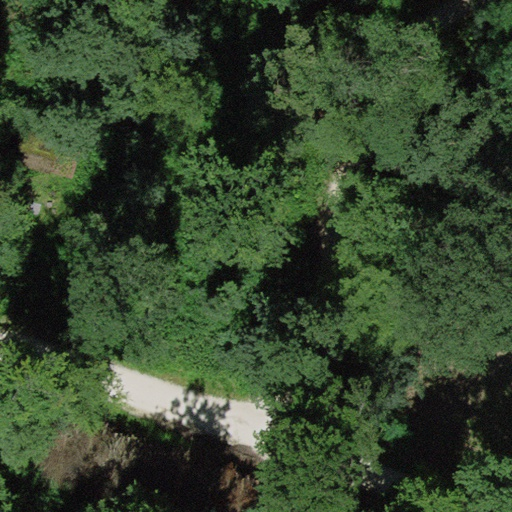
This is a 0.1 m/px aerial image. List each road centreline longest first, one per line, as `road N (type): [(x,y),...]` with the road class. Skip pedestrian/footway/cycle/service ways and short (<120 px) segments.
road 1 (track): [(310,447),(0,347)]
road 2 (track): [(453,511),(310,447)]
